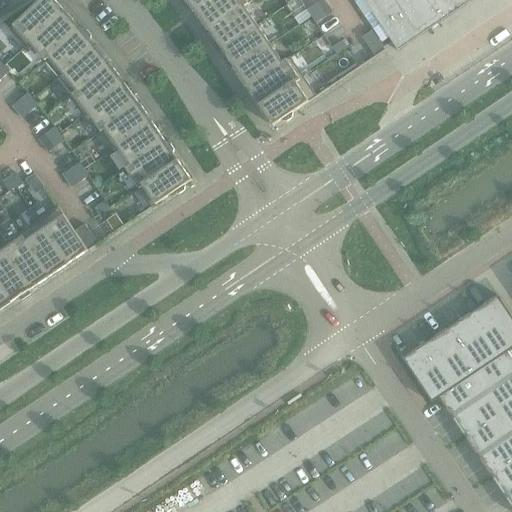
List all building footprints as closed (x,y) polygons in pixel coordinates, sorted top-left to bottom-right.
[(26,47),(65,12),(54,0),(41,0),(10,30),(26,47)] [(185,0),(187,1),(186,7),(190,12),(196,13),(213,0),(185,0)] [(213,0),(196,13),(200,19),(209,32),(252,1),(253,0),(213,0)] [(363,0),(392,42),(398,52),(430,31),(431,30),(439,24),(440,24),(474,0),(363,0)] [(222,50),(258,26),(245,8),(253,2),(252,1),(209,32),(213,38),(222,50)] [(317,4),(308,11),(312,17),(322,10),(317,4)] [(322,10),(312,17),(317,24),(326,17),(322,10)] [(45,61),(81,30),(65,12),(26,47),(27,48),(31,45),(45,61)] [(235,69),(271,45),(258,26),(222,50),(227,58),(224,60),(231,70),(234,68),(235,69)] [(56,81),(97,48),(91,42),(92,36),(87,31),(81,30),(45,61),(45,62),(59,78),(55,81),(56,81)] [(386,51),(372,31),(362,38),(376,58),(386,51)] [(343,41),(333,48),(338,55),(347,48),(343,41)] [(247,88),(291,59),(291,58),(283,63),(271,45),(235,69),(239,75),(246,85),(247,88)] [(69,98),(111,66),(99,51),(97,48),(56,81),(69,98)] [(291,59),(248,88),(260,107),(304,78),(291,59)] [(84,117),(126,85),(121,79),(111,66),(69,98),(84,117)] [(4,67),(0,70),(0,80),(0,81),(10,73),(4,67)] [(304,78),(260,107),(274,127),(281,122),(287,123),(293,119),(294,113),(317,97),(304,78)] [(101,133),(140,104),(134,97),(137,95),(130,85),(127,87),(126,85),(84,117),(84,118),(88,115),(101,133)] [(28,94),(19,102),(24,108),(33,100),(28,94)] [(33,100),(24,108),(29,114),(38,107),(38,106),(33,100)] [(114,151),(154,124),(149,118),(140,104),(101,133),(114,151)] [(127,170),(166,143),(162,137),(154,124),(114,151),(114,152),(118,149),(130,166),(126,169),(127,170)] [(55,128),(46,135),(50,141),(60,135),(55,128)] [(60,135),(50,141),(55,148),(65,141),(60,135)] [(140,190),(179,162),(174,155),(167,144),(166,143),(127,170),(140,190)] [(186,186),(192,182),(179,162),(140,190),(153,209),(174,194),(179,195),(185,192),(186,186)] [(80,164),(70,170),(75,177),(85,170),(80,164)] [(85,170),(75,177),(79,184),(89,177),(85,170)] [(16,173),(10,178),(16,188),(23,183),(16,173)] [(10,178),(3,182),(10,192),(16,188),(10,178)] [(105,202),(95,208),(100,215),(110,208),(105,202)] [(88,252),(75,232),(59,208),(39,222),(69,265),(88,252)] [(69,265),(39,222),(20,234),(50,278),(69,265)] [(85,225),(75,232),(88,252),(99,245),(85,225)] [(50,278),(20,234),(1,247),(31,291),(50,278)] [(31,291),(1,247),(0,247),(0,285),(12,303),(20,298),(22,301),(31,295),(29,292),(31,291)] [(0,311),(12,303),(0,285),(0,311)] [(511,316),(498,296),(473,313),(501,356),(508,351),(509,352),(511,350),(511,316)] [(448,330),(477,372),(501,356),(473,313),(448,330)] [(448,330),(424,346),(452,389),(477,372),(448,330)] [(452,389),(424,346),(403,359),(403,360),(432,404),(440,399),(439,397),(440,397),(452,389)] [(501,356),(477,372),(490,392),(511,377),(511,356),(509,352),(508,351),(501,356)] [(440,397),(440,398),(453,417),(490,392),(477,372),(452,389),(440,397)] [(511,377),(490,392),(504,412),(511,406),(511,377)] [(490,392),(453,417),(466,437),(504,412),(490,392)] [(511,424),(504,412),(466,437),(480,457),(511,435),(511,424)] [(511,435),(480,457),(493,477),(511,464),(511,435)] [(511,464),(493,477),(506,497),(511,493),(511,464)]
